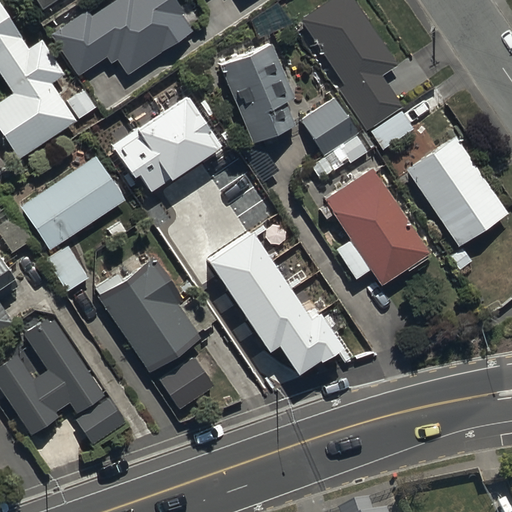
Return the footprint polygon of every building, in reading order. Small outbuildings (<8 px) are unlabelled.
[(34,0),(43,12),(61,0),(34,0)] [(88,12),(53,36),(80,75),(108,55),(113,63),(119,58),(130,74),(193,31),(182,15),(187,11),(179,0),(117,0),(92,17),(88,12)] [(369,134),(399,111),(403,109),(381,77),(397,67),(352,0),(333,0),(300,23),(343,88),(337,91),(367,135),(369,134)] [(246,21),(255,41),(290,26),(281,5),(246,21)] [(83,90),(62,103),(51,86),(64,78),(41,43),(28,52),(0,8),(0,80),(11,97),(0,103),(0,138),(15,162),(66,129),(66,130),(96,111),(83,90)] [(269,40),(216,61),(248,140),(292,122),(283,99),(292,95),(269,40)] [(187,96),(113,145),(134,178),(140,174),(152,192),(221,146),(187,96)] [(322,157),(354,137),(357,135),(333,100),(299,123),(322,157)] [(399,111),(369,134),(381,152),(412,131),(399,111)] [(354,137),(322,157),(323,159),(308,169),(317,183),(346,163),(349,167),(366,155),(354,137)] [(451,139),(438,148),(412,166),(402,172),(446,236),(436,243),(446,257),(505,217),(451,139)] [(94,158),(18,208),(48,253),(124,203),(94,158)] [(426,259),(368,172),(321,203),(347,243),(333,253),(353,283),(367,273),(379,290),(426,259)] [(0,194),(0,236),(12,255),(32,242),(0,194)] [(310,319),(251,230),(206,260),(270,355),(280,348),(299,377),(343,348),(319,313),(310,319)] [(66,246),(44,260),(66,294),(88,280),(66,246)] [(118,275),(93,292),(98,299),(97,300),(149,377),(200,342),(196,336),(215,323),(197,297),(178,309),(177,307),(180,304),(151,261),(142,267),(144,268),(123,283),(118,275)] [(0,337),(15,328),(0,305),(0,295),(14,286),(0,264),(0,337)] [(0,395),(1,395),(31,439),(59,420),(56,415),(69,407),(75,417),(103,398),(50,319),(23,337),(47,373),(32,382),(16,358),(14,359),(0,368),(0,395)] [(193,355),(158,379),(180,409),(214,386),(193,355)] [(107,399),(74,422),(92,448),(125,426),(107,399)] [(496,511),(494,503),(468,511),(496,511)]
